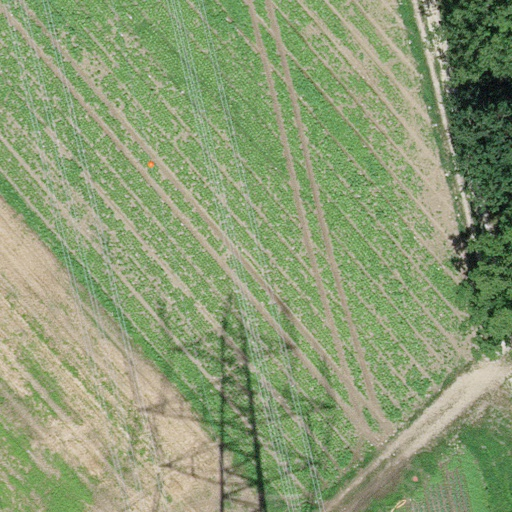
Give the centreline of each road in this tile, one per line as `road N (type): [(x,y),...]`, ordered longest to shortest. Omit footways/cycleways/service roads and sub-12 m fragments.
road 1 (track): [(416,0),(511,384)]
road 2 (track): [(502,346),(320,511)]
